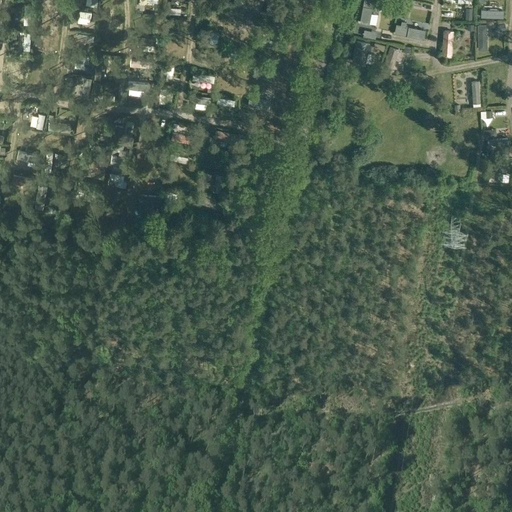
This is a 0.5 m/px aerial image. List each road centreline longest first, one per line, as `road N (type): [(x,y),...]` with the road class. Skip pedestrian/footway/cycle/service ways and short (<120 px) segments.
road 1 (unclassified): [(215,511),(333,0)]
road 2 (track): [(238,413),(402,413),(511,402)]
